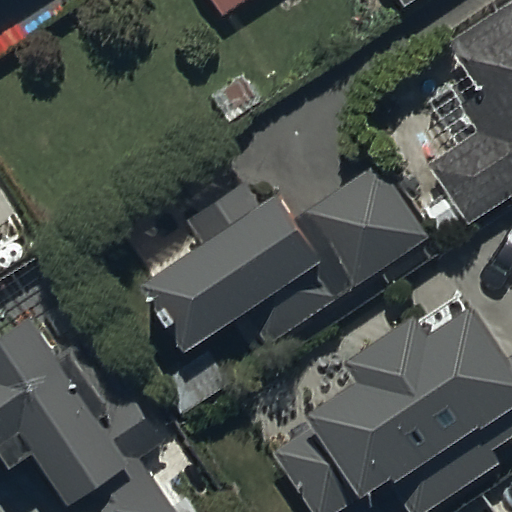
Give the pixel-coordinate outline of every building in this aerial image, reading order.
[(262,0),(210,0),(227,24),(262,0)] [(393,0),(404,16),(428,0),(393,0)] [(481,139),(432,172),(449,197),(423,214),(441,239),(464,223),(470,232),(511,203),(511,4),(447,48),(481,99),(463,111),(481,139)] [(376,168),(289,228),(277,211),(267,217),(247,189),(191,228),(208,253),(139,301),(186,367),(250,323),(272,355),(430,246),(376,168)] [(0,203),(0,266),(29,248),(0,203)] [(461,297),(348,371),(358,387),(305,421),(310,428),(272,454),(311,511),(339,511),(359,499),(362,504),(391,484),(409,511),(427,511),(500,462),(492,451),(511,437),(511,354),(504,360),(461,297)] [(60,375),(31,330),(0,350),(0,493),(35,471),(62,511),(196,511),(188,500),(170,511),(147,476),(133,485),(102,437),(129,420),(82,348),(61,361),(67,370),(60,375)] [(231,389),(210,358),(162,390),(183,422),(231,389)]
